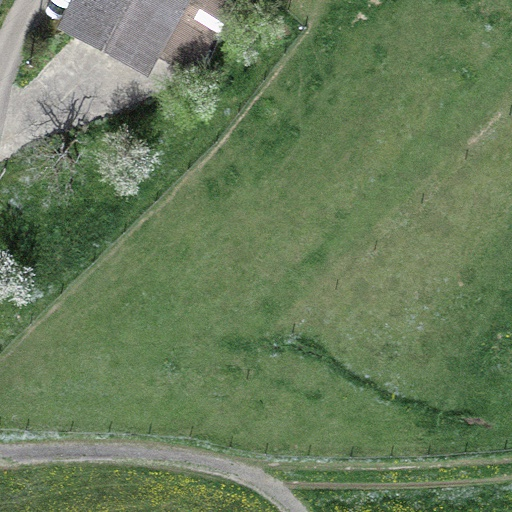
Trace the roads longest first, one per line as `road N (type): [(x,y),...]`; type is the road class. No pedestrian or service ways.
road 1 (track): [(0,452),(190,459),(260,478),(294,511)]
road 2 (track): [(511,467),(260,478)]
